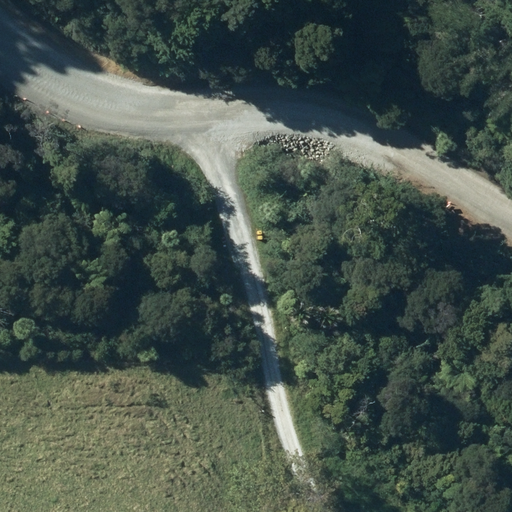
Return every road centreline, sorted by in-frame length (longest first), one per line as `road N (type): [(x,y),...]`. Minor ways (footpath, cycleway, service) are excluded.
road 1 (unclassified): [(0,24),(118,97),(354,91),(511,191)]
road 2 (unknown): [(204,95),(280,411),(315,511)]
